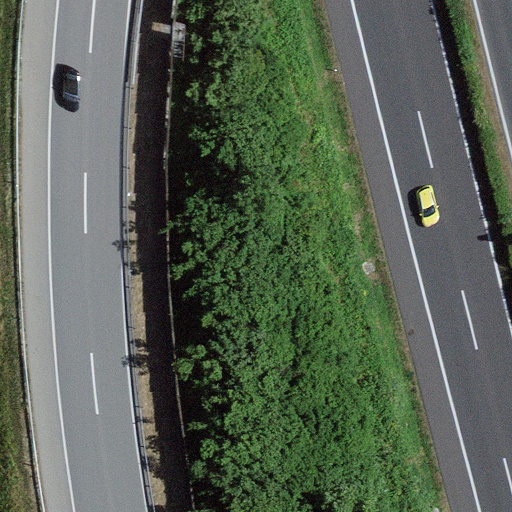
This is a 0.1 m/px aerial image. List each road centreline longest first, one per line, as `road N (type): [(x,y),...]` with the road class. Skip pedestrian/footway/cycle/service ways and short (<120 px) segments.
road 1 (motorway): [(94,0),(86,259),(112,511)]
road 2 (motorway): [(391,0),(511,488)]
